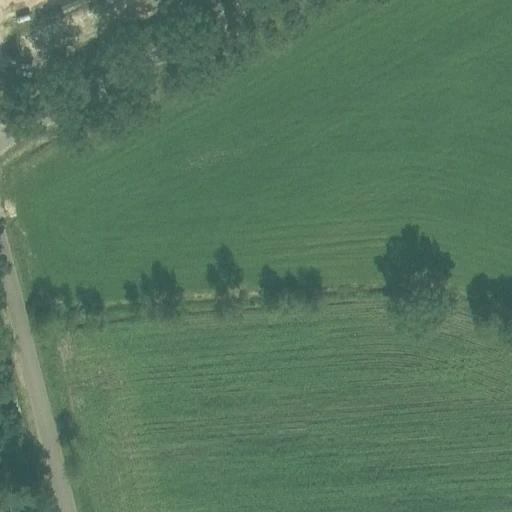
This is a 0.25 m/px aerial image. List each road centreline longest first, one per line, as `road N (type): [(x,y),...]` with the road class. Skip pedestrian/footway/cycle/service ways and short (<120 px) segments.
road 1 (unclassified): [(0,146),(273,0)]
road 2 (unclassified): [(67,511),(0,229)]
